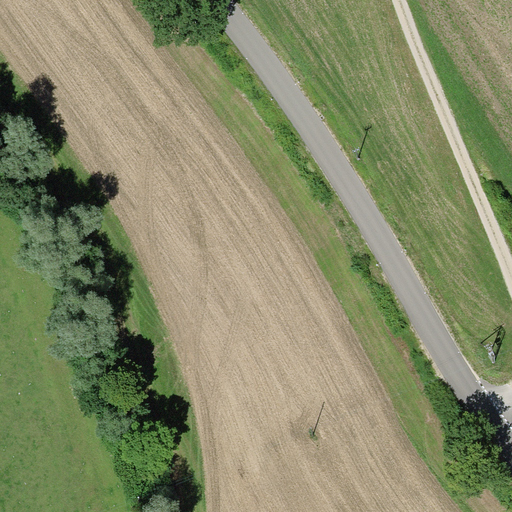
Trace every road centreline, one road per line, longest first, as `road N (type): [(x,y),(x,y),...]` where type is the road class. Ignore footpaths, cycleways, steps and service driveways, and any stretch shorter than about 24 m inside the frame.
road 1 (tertiary): [(206,0),(346,196),(511,469)]
road 2 (track): [(396,0),(428,89),(490,183),(511,249)]
